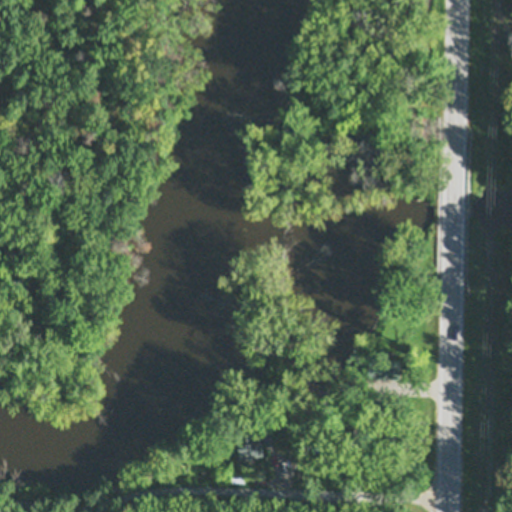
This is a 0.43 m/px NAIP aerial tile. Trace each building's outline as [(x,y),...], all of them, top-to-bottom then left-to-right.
[(171,6),(168,14),(162,12),(165,4),(171,6)] [(288,98),(297,101),(293,110),(284,107),(288,98)] [(368,361),(400,361),(400,379),(387,378),(387,379),(383,379),(383,378),(368,378),(368,361)] [(263,455),(252,457),(252,461),(249,462),(248,458),(240,460),(237,446),(242,445),(240,430),(245,429),(244,421),(256,419),(257,422),(259,422),(260,428),(258,428),(263,455)] [(265,446),(261,427),(279,423),(283,442),(265,446)] [(359,429),(358,444),(348,444),(349,428),(359,429)]
